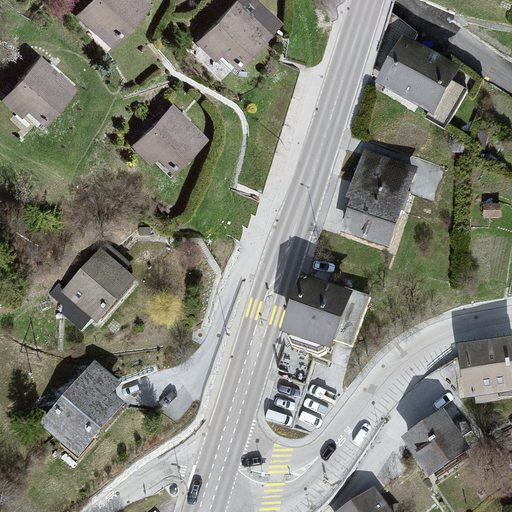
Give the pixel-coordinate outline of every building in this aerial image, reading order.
[(151,0),(91,0),(78,15),(115,50),(159,6),(151,0)] [(250,0),(240,0),(201,45),(245,67),(284,29),(250,0)] [(472,76),(408,39),(383,82),(440,120),(472,76)] [(46,56),(4,101),(48,131),(79,90),(46,56)] [(181,101),(131,140),(165,173),(212,143),(181,101)] [(370,151),(345,232),(398,256),(425,170),(370,151)] [(109,254),(67,297),(106,326),(150,286),(109,254)] [(317,279),(290,339),(348,356),(372,303),(317,279)] [(511,348),(463,355),(472,410),(511,400),(511,348)] [(103,364),(48,426),(90,456),(137,392),(103,364)] [(453,418),(410,445),(443,483),(481,454),(453,418)] [(395,511),(379,490),(341,511),(395,511)]
